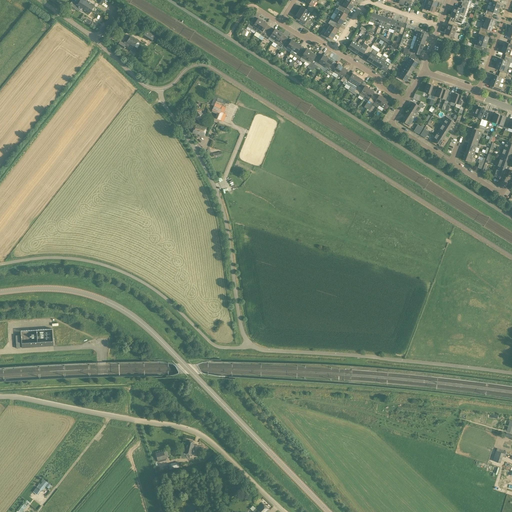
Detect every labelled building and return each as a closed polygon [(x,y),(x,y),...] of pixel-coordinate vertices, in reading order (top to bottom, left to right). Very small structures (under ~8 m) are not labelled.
[(95,5),(86,0),(80,0),(78,3),(85,7),(85,6),(91,10),(95,5)] [(315,7),(313,6),(316,1),(313,0),(305,0),(305,1),(309,4),(308,7),(313,10),(315,7)] [(342,0),(339,6),(344,9),(346,7),(350,10),(353,5),(349,2),(345,0),(342,0)] [(489,0),(489,1),(491,2),(490,5),(499,8),(500,3),(497,2),(497,0),(489,0)] [(89,14),(91,10),(85,6),(85,7),(78,3),(74,1),(73,3),(71,2),(68,7),(74,10),(74,9),(79,11),(81,8),(89,14)] [(421,11),(427,13),(428,10),(434,12),(435,7),(427,4),(425,9),(422,8),(421,11)] [(460,8),(454,6),(452,11),(464,15),(467,7),(461,5),(460,8)] [(489,9),(487,8),(485,13),(492,16),(493,12),(497,14),(499,8),(490,5),(489,9)] [(306,9),(301,6),(298,11),(306,16),(309,11),(311,13),(313,10),(308,7),(306,9)] [(337,9),(339,10),(336,15),(344,20),(347,15),(342,12),(344,9),(339,6),(337,9)] [(309,18),(306,16),(298,11),(296,16),(295,16),(300,19),(298,21),(304,25),(305,22),(307,22),(309,18)] [(455,22),(461,24),(464,15),(452,11),(450,16),(456,18),(455,22)] [(372,12),(368,21),(374,23),(377,14),(372,12)] [(483,18),(485,19),(484,22),(493,25),(494,20),(491,19),(492,16),(485,13),(483,18)] [(377,14),(374,23),(379,25),(382,16),(377,14)] [(333,19),(331,18),(329,21),(335,24),(336,21),(341,24),(344,20),(336,15),(333,19)] [(382,16),(379,25),(384,27),(387,18),(382,16)] [(262,21),(258,18),(255,22),(251,19),(247,26),(256,32),(262,21)] [(388,31),(389,28),(392,20),(387,18),(384,27),(383,29),(388,31)] [(392,20),(389,28),(394,30),(397,21),(392,20)] [(267,24),(262,21),(256,32),(260,34),(260,35),(264,37),(269,29),(266,26),(267,24)] [(328,23),(330,24),(327,29),(335,34),(338,29),(333,26),(335,24),(329,21),(328,23)] [(399,32),(399,33),(402,34),(404,28),(401,27),(402,23),(397,21),(394,30),(399,32)] [(455,32),(458,24),(451,21),(450,24),(448,23),(446,29),(455,32)] [(483,26),(481,25),(480,29),(478,28),(477,30),(479,30),(486,33),(487,29),(491,31),(493,25),(484,22),(483,26)] [(424,30),(416,27),(414,31),(417,33),(418,34),(417,36),(425,39),(427,34),(423,33),(424,30)] [(152,41),(156,35),(156,34),(155,34),(152,31),(147,29),(147,30),(143,36),(152,41)] [(279,32),(275,29),(273,31),(269,29),(264,37),(268,40),(268,39),(273,42),(279,32)] [(322,33),(320,35),(326,39),(327,36),(332,39),(335,34),(327,29),(324,34),(322,33)] [(445,37),(452,40),(455,32),(446,29),(444,34),(446,34),(445,37)] [(477,35),(479,36),(478,39),(487,42),(488,37),(485,36),(486,33),(479,30),(477,35)] [(284,35),(279,32),(273,42),(277,45),(281,48),(286,40),(282,38),(284,35)] [(139,41),(130,35),(127,41),(125,40),(123,43),(120,40),(116,46),(122,50),(125,45),(129,47),(131,44),(135,47),(139,41)] [(415,41),(423,44),(425,39),(417,36),(415,41)] [(283,47),(286,49),(287,47),(291,50),(296,42),(291,39),(289,43),(287,41),(283,47)] [(480,50),(481,46),(485,48),(487,42),(478,39),(477,43),(475,42),(473,47),(480,50)] [(352,40),(347,48),(352,51),(357,43),(352,40)] [(510,43),(505,41),(503,47),(511,50),(511,49),(511,40),(510,43)] [(413,47),(422,50),(423,44),(415,41),(413,47)] [(299,49),(301,45),(296,42),(291,50),(290,52),(290,54),(293,56),(295,55),(294,57),(297,58),(302,50),(299,49)] [(357,43),(352,51),(357,54),(362,46),(357,43)] [(361,57),(363,53),(366,55),(371,47),(364,43),(362,46),(357,54),(361,57)] [(368,57),(366,60),(371,63),(376,55),(378,52),(371,47),(366,55),(368,57)] [(415,56),(416,54),(420,55),(422,50),(413,47),(412,49),(410,48),(408,49),(405,48),(403,52),(415,56)] [(501,52),(506,54),(505,57),(511,59),(511,58),(511,55),(510,55),(511,50),(503,47),(501,52)] [(306,49),(304,52),(302,50),(297,58),(299,60),(300,59),(301,60),(301,61),(303,62),(304,62),(305,61),(311,52),(306,49)] [(316,60),(314,58),(316,55),(311,52),(305,61),(309,64),(307,67),(310,69),(313,66),(314,64),(315,62),(316,60)] [(318,56),(316,60),(315,62),(314,64),(321,68),(328,58),(323,55),(321,58),(318,56)] [(376,55),(371,63),(376,66),(381,58),(376,55)] [(381,58),(376,66),(380,68),(385,61),(387,58),(383,55),(381,58)] [(504,60),(499,58),(497,63),(508,67),(509,67),(511,62),(511,59),(505,57),(504,60)] [(333,66),(331,64),(333,61),(328,58),(321,68),(325,71),(324,73),(328,75),(328,74),(333,66)] [(417,63),(410,58),(407,62),(414,67),(417,63)] [(387,68),(390,70),(393,64),(391,62),(390,64),(385,61),(380,68),(385,71),(387,68)] [(404,67),(411,72),(414,67),(407,62),(404,67)] [(495,68),(500,70),(499,73),(506,75),(510,77),(511,76),(509,75),(509,73),(507,72),(507,71),(508,67),(497,63),(495,68)] [(331,76),(333,72),(338,75),(343,67),(338,64),(336,67),(333,66),(328,74),(331,76)] [(342,78),(340,81),(343,82),(344,81),(348,75),(345,73),(347,70),(343,67),(338,75),(342,78)] [(401,72),(409,76),(411,72),(404,67),(401,72)] [(397,75),(395,78),(401,82),(403,79),(406,81),(409,76),(401,72),(398,76),(397,75)] [(352,73),(350,76),(348,75),(344,81),(343,82),(342,83),(345,85),(346,84),(350,87),(357,76),(352,73)] [(498,76),(493,74),(492,79),(500,83),(502,77),(505,78),(506,75),(499,73),(498,76)] [(358,86),(362,79),(357,76),(350,87),(355,89),(354,91),(356,93),(360,87),(358,86)] [(501,89),(499,88),(500,83),(492,79),(490,85),(495,87),(494,89),(500,92),(501,89)] [(431,99),(432,97),(434,90),(431,89),(432,85),(427,83),(424,92),(429,94),(428,98),(431,99)] [(365,86),(363,89),(360,87),(356,93),(364,98),(369,89),(365,86)] [(431,99),(434,100),(435,96),(440,98),(443,89),(438,87),(437,91),(434,90),(432,97),(431,99)] [(372,95),(374,92),(369,89),(364,98),(371,102),(375,96),(372,95)] [(443,89),(440,98),(445,100),(444,103),(447,104),(450,95),(447,94),(448,91),(443,89)] [(456,103),(459,94),(454,92),(453,96),(450,95),(447,104),(450,106),(451,102),(456,103)] [(459,94),(456,103),(455,106),(460,108),(460,109),(463,110),(464,106),(461,105),(464,96),(459,94)] [(379,95),(377,98),(375,96),(371,102),(373,104),(373,105),(378,108),(379,105),(384,98),(379,95)] [(385,111),(389,105),(386,104),(388,101),(384,98),(379,105),(383,108),(382,110),(385,111)] [(418,105),(413,102),(410,107),(418,112),(421,107),(423,108),(424,106),(420,103),(418,105)] [(226,107),(215,103),(214,105),(211,111),(216,114),(215,118),(220,120),(223,121),(226,114),(223,113),(226,107)] [(473,115),(480,119),(484,109),(477,106),(473,115)] [(408,112),(415,116),(418,112),(410,107),(408,112)] [(199,124),(194,123),(192,133),(205,136),(207,126),(202,125),(199,120),(200,118),(202,119),(203,113),(201,112),(202,110),(196,109),(194,119),(197,119),(199,124)] [(405,116),(412,121),(415,116),(408,112),(405,116)] [(488,123),(491,124),(491,122),(497,124),(500,115),(495,113),(493,116),(490,115),(488,123)] [(502,126),(502,127),(505,128),(507,121),(504,120),(506,117),(500,115),(497,124),(502,126)] [(402,121),(409,126),(412,121),(405,116),(402,121)] [(453,121),(446,117),(443,121),(451,126),(453,121)] [(451,126),(443,121),(440,126),(448,131),(451,126)] [(448,131),(440,126),(437,131),(445,135),(448,131)] [(429,131),(426,130),(424,128),(422,131),(420,134),(425,137),(429,131)] [(482,132),(473,129),(471,134),(480,137),(482,132)] [(445,135),(437,131),(434,135),(442,140),(445,135)] [(470,139),(478,142),(480,137),(471,134),(470,139)] [(431,140),(439,145),(442,140),(434,135),(431,140)] [(468,144),(476,147),(478,142),(470,139),(468,144)] [(466,149),(474,152),(476,147),(468,144),(466,149)] [(511,149),(504,146),(502,151),(510,154),(511,149)] [(464,154),(473,157),(474,152),(466,149),(464,154)] [(510,154),(502,151),(500,156),(508,159),(510,154)] [(462,159),(471,162),(473,157),(464,154),(462,159)] [(508,159),(500,156),(498,161),(507,164),(508,159)] [(507,164),(498,161),(496,166),(505,169),(507,164)] [(505,169),(496,166),(495,171),(503,174),(505,169)] [(493,176),(501,179),(503,174),(495,171),(493,176)] [(193,445),(194,442),(187,440),(185,450),(182,449),(181,457),(189,458),(190,454),(191,455),(194,445),(193,445)] [(493,461),(499,463),(501,456),(504,457),(506,454),(505,454),(506,451),(497,448),(493,461)] [(156,453),(157,460),(165,458),(168,457),(166,451),(163,452),(163,451),(163,449),(158,450),(159,452),(156,453)] [(38,487),(42,491),(48,483),(44,480),(38,487)] [(17,511),(22,511),(29,503),(26,501),(18,511),(17,511)] [(267,511),(269,510),(261,503),(252,511),(267,511)]
